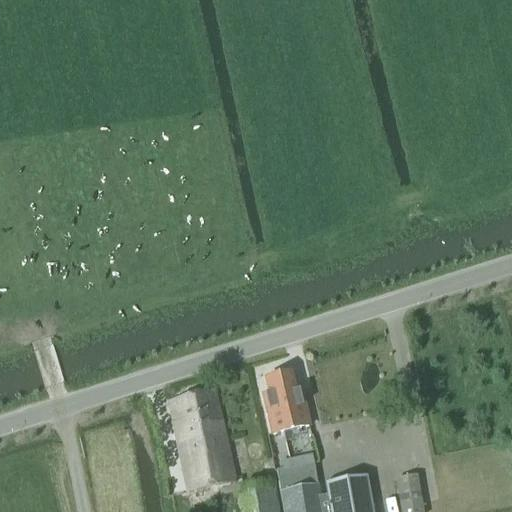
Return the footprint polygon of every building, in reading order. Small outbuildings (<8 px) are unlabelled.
[(290,376),(265,382),(268,396),(263,397),(273,435),(308,428),(300,393),(294,394),(290,376)] [(187,495),(234,487),(214,395),(168,404),(187,495)] [(326,499),(319,501),(313,467),(275,473),(282,511),(372,511),(366,478),(323,486),(326,499)] [(425,511),(419,475),(395,479),(400,511),(425,511)] [(244,511),(278,511),(273,485),(241,491),(244,511)]
